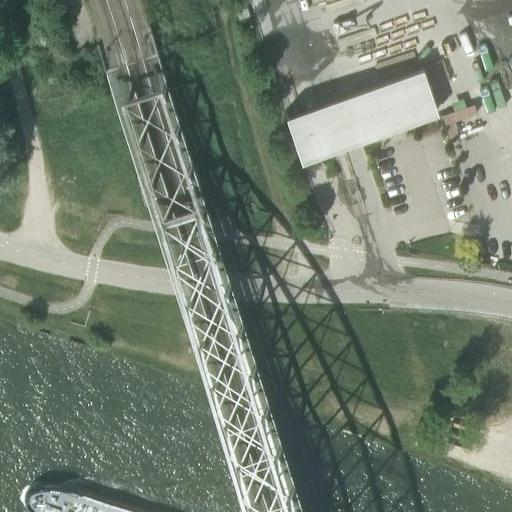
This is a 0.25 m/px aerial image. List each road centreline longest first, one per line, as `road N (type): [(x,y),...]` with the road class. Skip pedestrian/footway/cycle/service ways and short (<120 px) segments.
road 1 (unclassified): [(511,303),(167,279),(0,243)]
road 2 (track): [(302,289),(222,9)]
road 3 (track): [(35,254),(39,188),(0,18)]
